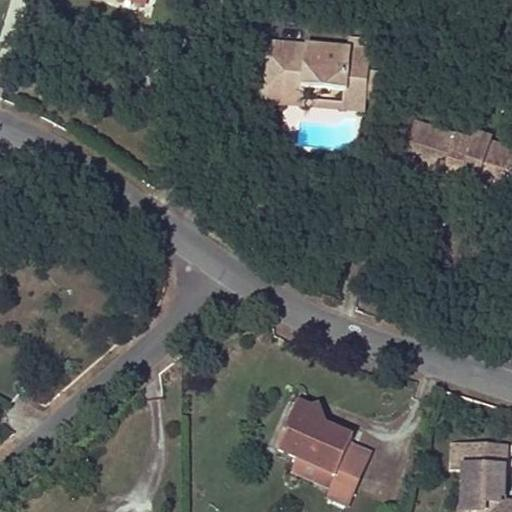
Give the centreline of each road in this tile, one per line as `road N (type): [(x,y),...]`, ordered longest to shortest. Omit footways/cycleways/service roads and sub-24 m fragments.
road 1 (residential): [(0,469),(231,270)]
road 2 (residential): [(231,270),(511,376)]
road 3 (residential): [(0,133),(44,148),(231,270)]
